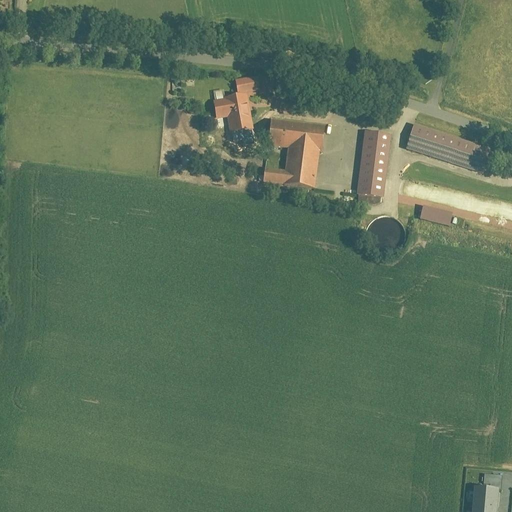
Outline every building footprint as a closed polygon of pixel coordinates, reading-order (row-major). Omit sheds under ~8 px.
[(247,95),(212,100),(215,123),(232,121),(235,141),(253,139),(247,95)] [(328,126),(269,119),(266,147),(289,150),(286,178),(261,176),(261,187),(317,195),(328,126)] [(493,149),(415,120),(405,147),(484,175),(493,149)] [(391,133),(365,132),(360,202),(385,204),(391,133)] [(457,229),(459,214),(428,208),(425,223),(457,229)] [(500,511),(502,481),(486,479),(486,486),(475,485),(473,511),(500,511)]
